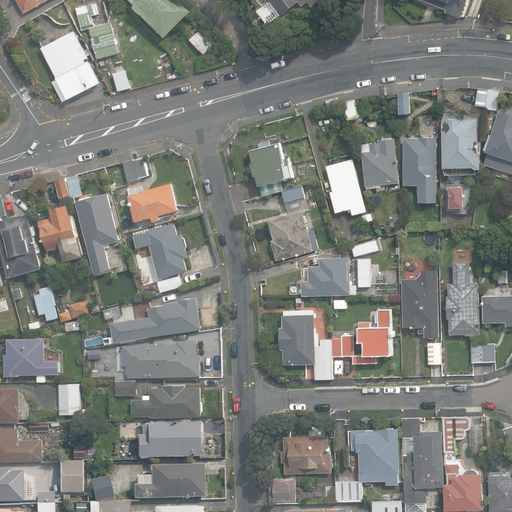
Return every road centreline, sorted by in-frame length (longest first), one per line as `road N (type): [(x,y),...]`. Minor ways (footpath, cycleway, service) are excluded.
road 1 (residential): [(192,105),(237,279),(243,397)]
road 2 (residential): [(243,397),(511,394)]
road 3 (secondary): [(192,105),(364,64)]
road 4 (secondary): [(48,145),(192,105)]
road 5 (secondary): [(364,64),(437,54),(511,57)]
